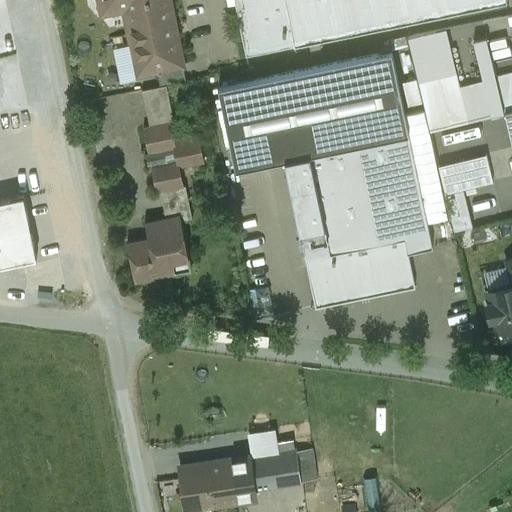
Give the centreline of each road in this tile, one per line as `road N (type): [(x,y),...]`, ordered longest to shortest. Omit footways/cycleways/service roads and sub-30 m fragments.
road 1 (residential): [(511,383),(109,328)]
road 2 (residential): [(109,328),(40,0)]
road 3 (residential): [(109,328),(147,511)]
